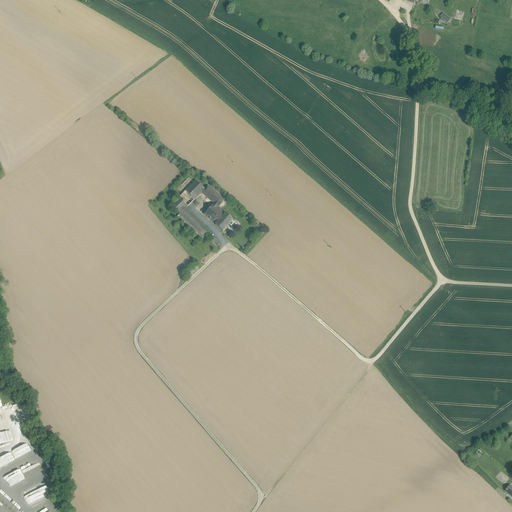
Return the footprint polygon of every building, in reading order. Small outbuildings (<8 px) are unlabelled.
[(442,14),(440,17),(448,23),(450,20),(442,14)] [(196,181),(171,205),(180,214),(186,208),(202,193),(205,190),(205,189),(196,181)] [(224,200),(208,186),(205,189),(205,190),(202,193),(214,204),(218,207),(224,200)] [(214,204),(204,214),(213,222),(216,224),(225,214),(218,207),(214,204)] [(210,231),(186,208),(180,214),(203,238),(210,231)] [(203,238),(180,214),(176,218),(200,241),(203,238)] [(216,224),(215,225),(222,232),(223,232),(233,220),(226,214),(225,214),(216,224)] [(195,265),(186,273),(190,277),(199,269),(195,265)] [(0,409),(0,433),(12,430),(7,408),(0,409)] [(15,458),(31,451),(27,443),(12,451),(15,458)] [(37,460),(21,468),(25,477),(40,470),(38,467),(40,466),(37,460)] [(24,499),(39,493),(39,495),(50,490),(46,481),(20,491),(24,499)] [(0,494),(0,511),(18,511),(19,511),(0,494)]
